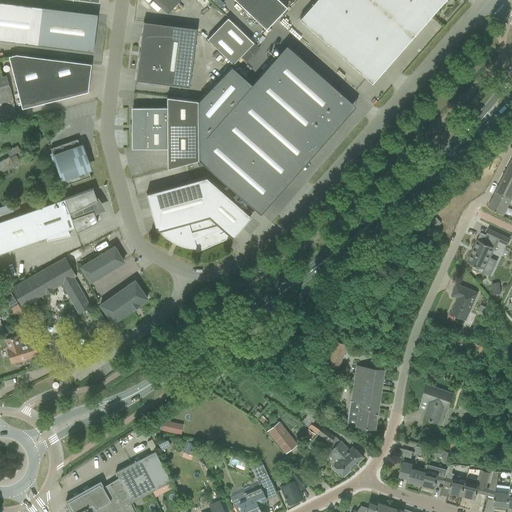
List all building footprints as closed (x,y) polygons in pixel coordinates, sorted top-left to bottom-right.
[(179,0),(153,0),(168,13),(179,0)] [(234,0),(266,30),(287,8),(278,0),(234,0)] [(316,0),(299,20),(372,84),(445,0),(316,0)] [(0,2),(0,40),(36,45),(93,52),(97,14),(41,7),(0,2)] [(227,18),(207,39),(232,64),(253,43),(227,18)] [(136,80),(189,87),(196,28),(143,22),(136,80)] [(232,66),(198,101),(199,160),(256,210),(260,214),(312,155),(310,153),(352,106),(336,92),(338,90),(286,45),(252,85),(232,66)] [(54,100),(43,58),(16,54),(8,56),(22,109),(54,100)] [(43,58),(54,100),(88,92),(91,64),(43,58)] [(0,103),(13,100),(6,77),(0,78),(0,103)] [(166,97),(166,107),(145,108),(145,109),(132,109),(133,148),(145,148),(145,149),(167,148),(167,169),(199,160),(198,101),(166,97)] [(50,148),(63,186),(91,177),(85,162),(83,163),(80,155),(83,154),(77,139),(50,148)] [(9,157),(10,156),(20,151),(17,145),(6,151),(9,157)] [(10,156),(9,157),(0,161),(0,172),(15,165),(10,156)] [(511,158),(488,207),(504,215),(511,200),(511,158)] [(232,238),(251,216),(206,177),(146,194),(156,231),(161,230),(167,235),(173,240),(179,243),(187,245),(194,246),(196,251),(230,236),(232,238)] [(93,189),(83,192),(0,221),(0,253),(46,238),(46,240),(69,235),(68,230),(74,228),(75,230),(76,233),(97,222),(93,211),(97,210),(94,201),(97,200),(93,189)] [(10,204),(0,207),(0,220),(14,216),(10,204)] [(470,265),(479,270),(480,267),(484,269),(494,248),(495,249),(498,241),(507,245),(510,239),(488,229),(485,235),(486,235),(483,242),(477,239),(467,261),(471,263),(470,265)] [(123,262),(114,246),(81,267),(90,282),(123,262)] [(56,263),(11,289),(21,306),(62,283),(72,277),(75,275),(65,258),(64,258),(56,263)] [(134,281),(100,305),(113,323),(132,309),(133,310),(139,305),(147,299),(134,281)] [(457,319),(460,317),(466,320),(478,293),(457,284),(452,295),(458,297),(455,303),(456,303),(451,313),(453,314),(453,317),(457,319)] [(499,285),(490,287),(492,295),(500,293),(499,285)] [(77,286),(67,292),(79,313),(89,307),(77,286)] [(0,309),(7,305),(8,308),(17,303),(13,296),(3,302),(0,303),(0,309)] [(481,304),(478,311),(483,313),(486,307),(481,304)] [(17,305),(9,309),(14,318),(23,313),(17,305)] [(37,355),(33,341),(20,345),(17,336),(5,339),(8,349),(7,349),(11,363),(21,360),(25,359),(25,358),(37,355)] [(334,342),(326,363),(338,368),(346,346),(334,342)] [(487,347),(475,344),(472,356),(484,359),(487,347)] [(384,370),(357,366),(348,425),(375,429),(384,370)] [(442,424),(452,394),(428,385),(423,399),(430,402),(424,418),(442,424)] [(183,424),(162,420),(160,430),(181,434),(183,424)] [(279,421),(267,431),(284,454),(297,444),(279,421)] [(313,421),(308,428),(316,434),(322,427),(313,421)] [(353,446),(349,450),(340,441),(335,436),(322,427),(317,434),(334,446),(334,447),(354,466),(363,457),(353,446)] [(310,440),(315,434),(307,429),(303,435),(310,440)] [(450,449),(462,452),(465,440),(453,438),(450,449)] [(167,440),(158,444),(161,451),(171,446),(167,440)] [(211,447),(204,441),(197,440),(201,447),(202,446),(205,451),(211,447)] [(182,452),(194,456),(197,446),(185,441),(182,452)] [(334,447),(334,446),(328,452),(333,458),(329,461),(333,465),(334,466),(332,467),(337,473),(339,471),(344,476),(354,466),(334,447)] [(431,450),(417,447),(415,453),(429,457),(431,450)] [(401,455),(411,458),(413,452),(402,449),(401,455)] [(66,500),(65,501),(69,507),(71,507),(73,511),(135,511),(131,501),(140,496),(151,490),(157,487),(168,481),(170,480),(155,451),(151,453),(115,471),(118,477),(103,486),(102,485),(100,485),(99,483),(90,489),(89,487),(82,491),(83,493),(80,494),(79,493),(66,500)] [(418,470),(413,469),(414,464),(404,461),(400,476),(409,479),(409,482),(415,483),(415,485),(420,487),(420,485),(421,485),(425,472),(425,469),(419,467),(418,470)] [(292,481),(280,486),(288,504),(302,498),(299,490),(301,489),(301,490),(308,485),(291,463),(285,468),(289,474),(292,481)] [(446,477),(444,484),(451,486),(449,492),(462,496),(466,483),(452,479),(453,477),(453,474),(451,474),(454,465),(448,465),(447,470),(445,477),(446,477)] [(263,471),(261,466),(255,468),(257,473),(262,486),(268,483),(263,471)] [(466,483),(462,496),(476,499),(477,493),(486,495),(488,489),(486,488),(490,472),(482,470),(479,483),(478,482),(478,481),(477,479),(469,477),(467,478),(467,480),(467,479),(466,483)] [(425,472),(421,485),(435,489),(437,482),(444,484),(446,477),(445,477),(425,472)] [(488,489),(486,495),(495,497),(494,506),(496,506),(507,507),(509,493),(496,492),(497,485),(497,477),(492,476),(489,489),(488,489)] [(157,487),(151,490),(155,497),(161,494),(171,488),(168,481),(157,487)] [(243,492),(230,498),(234,507),(235,507),(236,511),(259,511),(260,511),(256,503),(266,499),(260,485),(243,492)] [(211,511),(223,511),(219,501),(209,506),(211,511)] [(388,511),(390,507),(377,503),(376,505),(369,503),(367,509),(361,507),(356,511),(354,510),(352,511),(388,511)]
